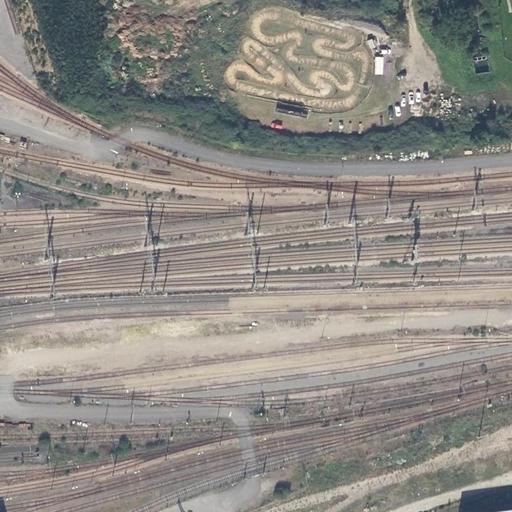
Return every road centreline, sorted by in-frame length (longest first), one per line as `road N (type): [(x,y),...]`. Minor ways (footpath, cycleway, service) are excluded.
road 1 (track): [(236,86),(314,102),(354,99),(363,57),(314,43),(345,45),(349,37),(275,14),(259,19),(257,33),(268,41),(300,38),(287,49),(291,60),(344,68),(348,88),(315,72),(314,81),(328,90),(301,90),(250,42),(246,52),(280,81),(258,80),(237,66),(230,82)]
road 2 (track): [(307,101),(307,112),(319,117),(372,112),(392,86),(398,47),(423,53)]
